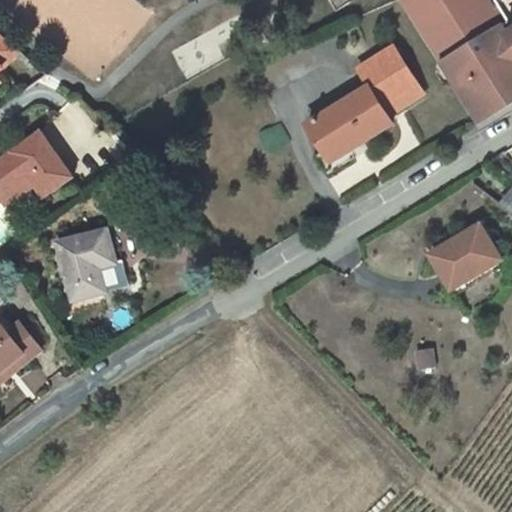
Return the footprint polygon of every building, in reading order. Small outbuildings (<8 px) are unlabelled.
[(341,0),(399,0),(479,123),(511,101),(511,28),(508,31),(503,24),(509,19),(500,4),(493,8),(486,13),(478,0),(337,0),(339,2),(341,0)] [(493,8),(487,0),(478,0),(486,13),(493,8)] [(19,50),(0,33),(0,64),(1,66),(19,50)] [(374,85),(312,122),(328,148),(319,153),(331,172),(359,156),(354,148),(397,122),(392,113),(428,92),(400,46),(363,67),(374,85)] [(0,200),(2,199),(14,190),(18,195),(35,182),(43,194),(72,173),(39,129),(11,149),(14,154),(0,163),(0,200)] [(0,157),(0,163),(14,154),(11,149),(0,157)] [(2,199),(5,204),(18,195),(14,190),(2,199)] [(484,225),(432,254),(452,289),(504,260),(484,225)] [(59,239),(71,300),(107,293),(102,265),(114,262),(108,229),(59,239)] [(102,265),(107,293),(120,291),(114,262),(102,265)] [(0,381),(21,363),(0,338),(0,381)]
